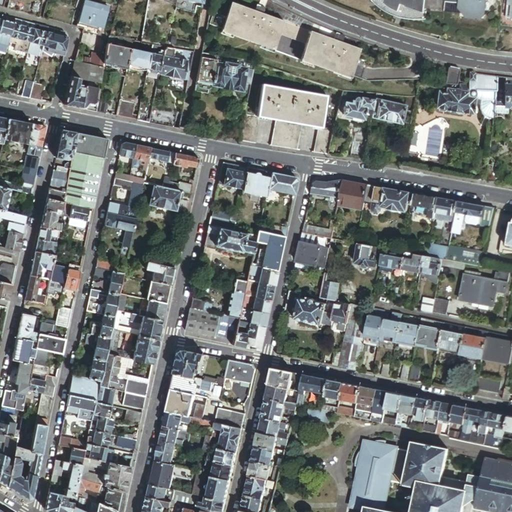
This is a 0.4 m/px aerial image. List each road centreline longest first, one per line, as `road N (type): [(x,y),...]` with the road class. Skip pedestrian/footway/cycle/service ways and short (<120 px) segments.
road 1 (residential): [(118,129),(38,511)]
road 2 (residential): [(56,116),(0,371)]
road 3 (residential): [(267,360),(511,409)]
road 4 (residential): [(511,65),(453,56),(290,0)]
road 5 (residential): [(511,199),(310,165)]
road 6 (residential): [(267,360),(310,165)]
road 7 (residential): [(215,149),(171,340)]
road 8 (residential): [(171,340),(132,511)]
road 9 (residential): [(0,11),(74,32),(56,116)]
road 10 (residential): [(232,511),(267,360)]
